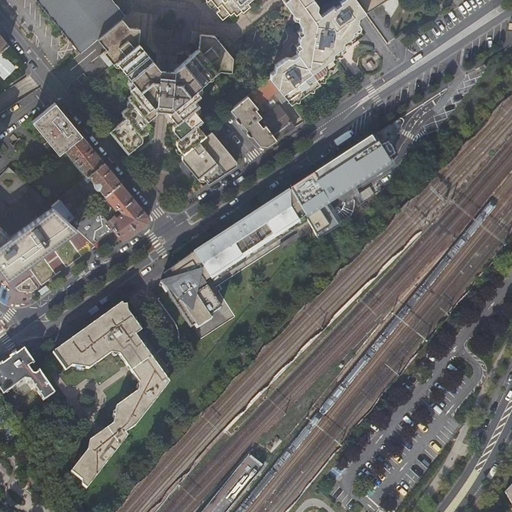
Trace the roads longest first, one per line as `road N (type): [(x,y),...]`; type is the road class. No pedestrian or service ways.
road 1 (residential): [(0,19),(168,225)]
road 2 (secondary): [(23,328),(50,327),(180,239)]
road 3 (secondary): [(168,225),(23,328)]
road 4 (secondary): [(180,239),(286,172),(317,135)]
road 5 (secondary): [(317,135),(445,47)]
road 6 (secondary): [(511,387),(439,511)]
